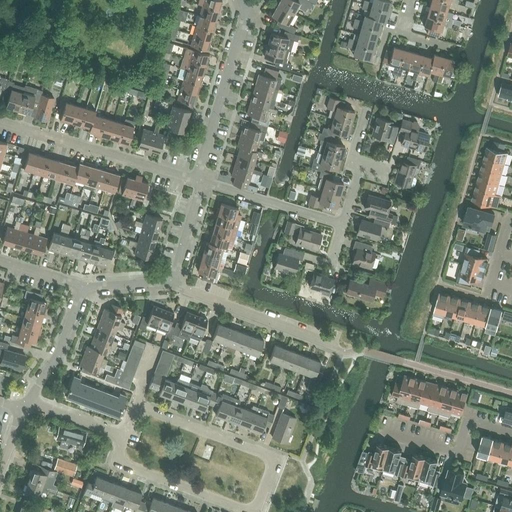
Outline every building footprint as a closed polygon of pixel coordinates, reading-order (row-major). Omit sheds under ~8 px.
[(219,0),(199,0),(198,4),(202,6),(221,11),(222,7),(220,6),(222,1),(219,0)] [(314,4),(306,0),(294,0),(295,0),(294,0),(280,0),(278,5),(293,13),(296,7),(305,11),(306,7),(311,10),(314,4)] [(364,0),(363,4),(390,12),(392,8),(389,7),(391,1),(385,0),(373,0),(372,3),(364,0)] [(456,8),(458,4),(444,0),(428,0),(429,0),(431,1),(430,6),(446,11),(448,6),(456,8)] [(389,17),(390,12),(363,4),(362,9),(370,11),(368,16),(368,17),(381,20),(381,21),(385,22),(387,16),(389,17)] [(287,24),(293,13),(278,5),(272,16),(283,21),(280,27),(293,34),(296,28),(287,24)] [(219,16),(221,11),(202,6),(199,15),(216,20),(218,15),(219,16)] [(445,17),(446,11),(430,6),(428,12),(426,11),(424,16),(452,24),(457,25),(459,21),(445,17)] [(214,26),(216,20),(199,15),(196,25),(215,31),(216,26),(214,26)] [(368,17),(368,16),(365,15),(363,21),(355,19),(353,23),(381,31),(382,26),(380,26),(381,21),(381,20),(368,17)] [(451,28),(452,24),(424,16),(423,20),(426,21),(424,26),(428,28),(427,33),(439,37),(442,25),(451,28)] [(177,30),(180,20),(175,19),(172,29),(177,30)] [(380,35),(381,31),(353,23),(352,27),(360,29),(359,35),(376,40),(377,35),(380,35)] [(213,35),(215,31),(196,25),(193,35),(210,40),(212,35),(213,35)] [(174,40),(177,30),(172,29),(169,39),(174,40)] [(299,36),(293,34),(284,31),(283,37),(271,33),(268,45),(285,50),(288,51),(290,52),(294,40),(297,42),(299,36)] [(349,38),(348,42),(375,50),(377,46),(374,45),(376,40),(359,35),(354,34),(353,39),(349,38)] [(209,45),(210,40),(193,35),(190,45),(209,51),(210,46),(209,45)] [(374,55),(375,50),(348,42),(346,47),(355,49),(353,55),(370,60),(371,54),(374,55)] [(286,58),(288,51),(285,50),(268,45),(264,57),(276,60),(274,66),(289,70),(291,64),(286,63),(287,59),(286,58)] [(396,75),(404,47),(400,46),(399,48),(393,47),(392,51),(386,49),(383,62),(394,65),(392,74),(396,75)] [(408,69),(413,52),(408,51),(409,48),(404,47),(396,75),(400,76),(403,68),(408,69)] [(208,65),(209,61),(207,60),(209,55),(192,50),(186,48),(183,58),(208,65)] [(416,80),(424,53),(419,51),(419,54),(413,52),(408,69),(414,71),(412,79),(416,80)] [(429,71),(433,58),(428,57),(428,54),(424,53),(416,80),(420,81),(422,73),(428,75),(429,71)] [(436,82),(444,54),(440,53),(439,56),(434,54),(433,58),(429,71),(435,73),(432,81),(436,82)] [(444,54),(436,82),(441,83),(443,75),(449,77),(454,60),(448,58),(449,56),(444,54)] [(34,56),(33,61),(40,64),(42,58),(34,56)] [(206,70),(208,65),(183,58),(180,68),(186,70),(203,75),(205,69),(206,70)] [(52,62),(51,67),(60,70),(62,65),(52,62)] [(201,80),(203,75),(186,70),(180,68),(181,69),(178,78),(183,80),(183,79),(202,85),(203,80),(201,80)] [(259,75),(257,84),(273,89),(274,88),(278,89),(279,89),(282,79),(277,78),(279,73),(265,69),(263,76),(259,75)] [(0,89),(5,91),(8,81),(9,79),(0,76),(0,75),(0,74),(0,89)] [(200,90),(202,85),(183,79),(183,80),(180,89),(197,94),(199,89),(200,90)] [(5,91),(4,93),(10,95),(6,107),(17,110),(24,87),(13,84),(14,82),(8,81),(5,91)] [(511,100),(511,86),(502,83),(499,96),(511,100)] [(256,84),(253,94),(270,99),(275,100),(277,93),(278,89),(274,88),(273,89),(257,84),(256,84)] [(24,87),(17,110),(30,114),(33,102),(39,103),(42,91),(25,86),(24,87)] [(196,99),(197,94),(180,89),(177,99),(196,105),(197,100),(196,99)] [(253,94),(250,104),(267,109),(268,107),(270,108),(272,100),(253,94)] [(42,95),(36,118),(47,121),(54,98),(42,95)] [(71,122),(76,105),(71,104),(72,99),(67,97),(60,121),(66,123),(67,121),(71,122)] [(146,110),(150,111),(154,98),(150,97),(146,110)] [(330,98),(327,108),(336,111),(334,118),(351,124),(354,112),(343,108),(345,102),(330,98)] [(250,104),(247,114),(252,116),(251,122),(267,126),(269,122),(267,119),(269,111),(272,112),(273,109),(270,108),(268,107),(267,109),(250,104)] [(80,127),(86,108),(76,105),(71,122),(76,124),(75,126),(80,127)] [(170,117),(184,121),(185,118),(188,119),(190,111),(173,106),(170,117)] [(95,114),(95,115),(96,112),(86,108),(80,127),(86,129),(86,127),(90,128),(91,128),(95,114)] [(104,117),(95,115),(95,114),(91,128),(90,128),(89,132),(95,133),(94,136),(98,137),(104,117)] [(109,138),(114,120),(104,117),(98,137),(103,138),(104,136),(109,138)] [(183,124),(184,121),(170,117),(166,127),(184,133),(186,125),(183,124)] [(319,133),(319,134),(334,138),(336,132),(347,135),(348,133),(350,134),(351,133),(353,127),(352,126),(350,125),(351,124),(334,118),(332,125),(328,124),(327,129),(323,127),(322,133),(320,133),(319,133)] [(393,143),(398,126),(392,124),(393,123),(377,118),(372,136),(386,140),(386,141),(393,143)] [(413,122),(402,119),(398,132),(403,134),(404,136),(405,136),(402,144),(423,151),(428,135),(417,132),(419,126),(417,123),(417,122),(413,120),(413,122)] [(118,143),(124,123),(114,120),(109,138),(114,139),(113,141),(118,143)] [(124,123),(118,143),(123,144),(123,142),(129,143),(135,123),(125,120),(124,123)] [(244,125),(240,136),(258,141),(258,139),(263,140),(262,144),(267,145),(268,142),(263,141),(266,133),(265,133),(267,126),(251,122),(249,121),(248,127),(244,125)] [(149,149),(154,132),(144,129),(144,130),(140,128),(136,140),(141,141),(139,146),(149,149)] [(280,131),(277,140),(284,142),(287,133),(280,131)] [(154,132),(149,149),(160,153),(166,135),(154,132)] [(319,134),(317,139),(320,140),(320,143),(320,145),(318,152),(341,158),(341,156),(343,157),(344,156),(346,150),(345,149),(343,148),(344,146),(332,143),(334,138),(319,134)] [(240,136),(238,146),(240,146),(255,151),(255,150),(257,151),(259,144),(262,145),(262,144),(263,140),(258,139),(258,141),(240,136)] [(486,147),(483,158),(505,164),(508,153),(503,151),(505,145),(493,142),(491,148),(486,147)] [(240,146),(237,156),(255,161),(257,155),(261,156),(262,153),(258,152),(258,151),(257,151),(255,150),(255,151),(240,146)] [(34,173),(39,155),(34,154),(34,151),(30,150),(24,169),(34,173)] [(314,162),(312,168),(321,171),(323,172),(324,170),(328,168),(329,167),(337,170),(341,158),(318,152),(316,158),(314,159),(313,162),(314,162)] [(44,175),(50,156),(45,154),(44,157),(39,155),(34,173),(44,175)] [(54,178),(59,161),(54,159),(54,157),(50,156),(44,175),(54,178)] [(237,156),(235,166),(252,171),(252,169),(255,161),(237,156)] [(412,186),(414,185),(416,179),(415,177),(412,176),(414,168),(418,169),(420,161),(407,157),(405,164),(401,162),(395,182),(409,186),(412,186)] [(483,158),(480,168),(501,174),(505,164),(483,158)] [(63,181),(69,162),(65,160),(64,163),(59,161),(54,178),(63,181)] [(75,181),(78,167),(73,165),(74,163),(69,162),(63,181),(74,184),(75,181)] [(84,184),(90,164),(86,162),(85,165),(79,163),(78,167),(75,181),(84,184)] [(94,187),(99,169),(94,167),(95,165),(90,164),(84,184),(94,187)] [(235,166),(232,176),(235,177),(233,185),(246,189),(251,172),(256,174),(257,171),(252,169),(252,171),(235,166)] [(104,189),(110,170),(105,168),(105,170),(99,169),(94,187),(104,189)] [(501,174),(480,168),(477,178),(499,184),(501,174)] [(110,170),(104,189),(114,192),(119,175),(114,173),(115,171),(110,170)] [(321,177),(317,189),(323,190),(340,195),(343,184),(331,180),(333,175),(323,172),(321,171),(319,177),(321,177)] [(264,174),(261,182),(270,185),(273,177),(264,174)] [(132,198),(137,183),(134,182),(135,179),(127,177),(126,179),(122,178),(118,192),(122,194),(132,198)] [(477,179),(474,189),(495,195),(498,185),(477,179)] [(137,183),(132,198),(136,199),(143,201),(148,183),(140,181),(139,184),(137,183)] [(500,196),(474,189),(471,200),(497,207),(500,196)] [(312,195),(309,205),(322,209),(324,203),(336,207),(340,195),(323,190),(321,198),(312,195)] [(367,195),(363,209),(369,211),(367,217),(373,218),(395,224),(397,216),(392,215),(392,213),(391,213),(390,213),(386,212),(389,201),(367,195)] [(12,196),(11,201),(23,205),(24,200),(12,196)] [(69,199),(67,204),(78,207),(79,202),(69,199)] [(217,208),(216,213),(240,220),(241,216),(236,214),(238,208),(221,203),(220,209),(217,208)] [(494,214),(470,207),(469,207),(468,212),(466,212),(466,215),(464,216),(463,219),(464,221),(463,224),(485,230),(486,226),(491,227),(494,214)] [(254,212),(250,222),(258,224),(261,214),(254,212)] [(216,213),(215,217),(217,218),(215,223),(232,228),(237,230),(240,220),(216,213)] [(135,223),(159,230),(162,219),(146,214),(143,223),(135,220),(135,223)] [(108,219),(101,216),(99,223),(109,226),(110,222),(108,219)] [(395,224),(390,223),(373,218),(372,223),(361,220),(357,234),(376,239),(380,226),(393,230),(395,224)] [(14,246),(18,230),(21,222),(18,221),(16,229),(7,227),(2,243),(14,246)] [(301,229),(302,226),(295,224),(295,223),(287,221),(284,232),(291,234),(292,228),(301,231),(298,240),(304,242),(303,245),(317,250),(321,235),(301,229)] [(14,246),(22,248),(27,233),(20,230),(22,223),(21,222),(18,230),(14,246)] [(135,223),(134,225),(142,227),(140,234),(156,239),(159,230),(135,223)] [(211,228),(210,232),(234,239),(235,236),(237,230),(232,228),(215,223),(214,228),(211,228)] [(31,251),(38,227),(36,226),(34,235),(27,233),(22,248),(31,251)] [(38,227),(31,251),(42,254),(47,239),(38,236),(41,228),(38,227)] [(66,231),(62,230),(60,235),(54,234),(49,250),(59,253),(66,231)] [(70,232),(66,231),(59,253),(69,256),(74,239),(68,238),(70,232)] [(210,232),(208,238),(211,238),(209,243),(226,247),(228,243),(233,244),(234,241),(234,239),(210,232)] [(492,249),(496,235),(489,233),(485,247),(492,249)] [(153,249),(156,239),(140,234),(138,242),(130,240),(129,242),(153,249)] [(79,259),(85,236),(82,235),(80,241),(74,239),(69,256),(79,259)] [(90,238),(85,236),(79,259),(89,262),(93,245),(88,243),(90,238)] [(98,265),(105,242),(101,241),(99,247),(93,245),(89,262),(98,265)] [(370,268),(375,253),(371,252),(373,246),(355,241),(353,247),(357,249),(352,263),(370,268)] [(105,242),(98,265),(108,268),(113,251),(107,249),(109,243),(105,242)] [(150,259),(153,249),(129,242),(128,244),(136,247),(134,254),(150,259)] [(204,242),(203,246),(205,246),(204,251),(221,257),(225,258),(228,248),(226,247),(209,243),(204,242)] [(302,261),(304,253),(285,247),(282,255),(279,254),(274,267),(294,273),(298,260),(302,261)] [(462,264),(486,270),(487,264),(486,264),(488,259),(478,256),(479,250),(467,247),(462,264)] [(200,256),(199,260),(222,268),(224,264),(220,262),(221,257),(204,251),(202,257),(200,256)] [(240,252),(237,261),(246,264),(249,255),(240,252)] [(199,260),(197,265),(199,266),(198,271),(204,273),(202,279),(213,282),(216,271),(222,273),(229,275),(231,270),(229,270),(222,268),(199,260)] [(236,264),(234,271),(245,274),(247,268),(236,264)] [(484,276),(486,270),(462,264),(457,281),(470,284),(471,278),(481,281),(483,276),(484,276)] [(328,295),(333,279),(323,276),(323,275),(314,272),(309,287),(322,291),(322,293),(328,295)] [(372,286),(350,279),(346,292),(371,299),(374,290),(384,293),(386,284),(374,280),(372,286)] [(27,308),(46,313),(47,309),(45,308),(47,302),(41,301),(43,295),(26,290),(24,297),(29,298),(27,308)] [(444,313),(449,295),(439,293),(434,311),(444,313)] [(454,316),(460,298),(449,295),(444,313),(454,316)] [(465,319),(470,301),(460,298),(454,316),(465,319)] [(475,321),(481,303),(470,301),(465,319),(475,321)] [(486,324),(491,306),(481,303),(475,321),(486,324)] [(104,309),(101,318),(124,327),(125,324),(119,321),(121,315),(122,313),(124,309),(112,304),(109,310),(104,309)] [(157,327),(164,310),(153,306),(148,318),(142,316),(138,328),(145,330),(147,324),(157,327)] [(491,306),(486,324),(498,327),(503,309),(491,306)] [(45,318),(46,313),(27,308),(24,317),(41,322),(42,317),(45,318)] [(170,340),(172,334),(174,328),(169,326),(174,313),(164,310),(157,327),(167,331),(165,338),(170,340)] [(511,313),(503,311),(501,319),(511,322),(511,313)] [(174,328),(172,334),(188,340),(189,337),(197,316),(187,312),(182,325),(176,323),(174,328)] [(197,316),(189,337),(199,341),(200,339),(207,320),(197,316)] [(40,328),(41,322),(24,317),(21,327),(41,332),(42,328),(40,328)] [(101,318),(97,328),(114,334),(116,329),(122,331),(124,327),(101,318)] [(222,348),(230,328),(218,324),(213,338),(220,341),(218,346),(222,348)] [(39,337),(41,332),(21,327),(18,337),(12,335),(10,341),(30,347),(31,341),(35,342),(37,337),(39,337)] [(97,328),(94,337),(116,346),(117,342),(112,340),(114,334),(97,328)] [(235,347),(241,332),(230,328),(222,348),(226,349),(228,344),(235,347)] [(245,356),(246,351),(252,336),(241,332),(235,347),(242,350),(241,355),(245,356)] [(264,358),(268,347),(262,345),(264,341),(252,336),(246,351),(245,356),(248,357),(250,353),(258,356),(264,358)] [(90,347),(104,352),(104,353),(107,354),(109,348),(115,350),(116,346),(94,337),(90,347)] [(132,345),(144,350),(146,344),(134,339),(132,345)] [(199,341),(195,351),(201,353),(202,351),(205,341),(200,339),(199,341)] [(205,341),(202,351),(208,353),(212,341),(206,339),(205,341)] [(0,348),(1,349),(0,354),(0,363),(21,369),(25,355),(6,350),(8,344),(0,341),(0,348)] [(141,355),(144,350),(132,345),(130,351),(141,355)] [(281,364),(287,349),(275,345),(269,360),(281,364)] [(87,346),(84,355),(106,364),(108,360),(102,358),(104,353),(104,352),(90,347),(87,346)] [(292,369),(298,353),(287,349),(281,364),(292,369)] [(161,356),(172,360),(174,355),(163,350),(161,356)] [(139,361),(141,355),(130,351),(128,357),(139,361)] [(303,373),(309,358),(298,353),(292,369),(303,373)] [(84,355),(80,365),(97,372),(99,366),(105,368),(106,364),(84,355)] [(170,366),(172,360),(161,356),(158,361),(170,366)] [(137,367),(139,361),(128,357),(126,362),(137,367)] [(309,358),(303,373),(311,376),(306,388),(316,392),(323,373),(317,371),(320,362),(309,358)] [(216,363),(215,367),(222,370),(224,366),(221,365),(223,361),(218,359),(216,363)] [(168,371),(170,366),(158,361),(156,367),(168,371)] [(135,372),(137,367),(126,362),(124,368),(135,372)] [(154,373),(166,377),(168,371),(156,367),(154,373)] [(239,371),(237,376),(245,379),(247,374),(244,373),(245,369),(240,367),(239,371)] [(133,378),(135,372),(124,368),(123,371),(122,373),(133,378)] [(120,379),(122,373),(123,371),(118,369),(115,377),(118,378),(120,379)] [(131,383),(133,378),(122,373),(120,379),(131,383)] [(165,379),(166,377),(154,373),(149,387),(160,391),(159,394),(170,398),(176,383),(165,379)] [(104,380),(129,389),(131,383),(120,379),(118,378),(115,377),(106,374),(104,380)] [(408,405),(415,377),(405,374),(402,384),(396,382),(392,395),(398,397),(397,401),(408,405)] [(82,394),(85,387),(78,384),(81,379),(74,376),(69,389),(82,394)] [(415,377),(408,405),(418,408),(420,403),(426,380),(415,377)] [(426,380),(420,403),(429,406),(436,383),(426,380)] [(182,402),(187,387),(176,383),(170,398),(182,402)] [(436,383),(429,406),(428,410),(439,413),(446,386),(436,383)] [(217,393),(212,391),(209,390),(206,386),(201,384),(199,392),(198,392),(193,406),(205,411),(207,403),(213,405),(217,393)] [(446,386),(439,413),(450,417),(451,412),(457,389),(446,386)] [(95,399),(98,392),(85,387),(82,394),(95,399)] [(193,406),(198,392),(187,387),(182,402),(193,406)] [(79,402),(82,394),(69,389),(66,397),(79,402)] [(457,389),(451,412),(461,415),(468,392),(457,389)] [(108,404),(111,397),(98,392),(95,399),(108,404)] [(108,404),(121,409),(126,396),(120,393),(117,399),(111,397),(108,404)] [(235,398),(224,394),(223,395),(217,393),(213,405),(219,408),(216,415),(227,419),(235,398)] [(92,407),(95,399),(82,394),(79,402),(92,407)] [(283,409),(288,397),(281,395),(277,406),(283,409)] [(239,424),(244,409),(238,407),(241,400),(235,398),(227,419),(239,424)] [(105,412),(108,404),(95,399),(92,407),(105,412)] [(118,417),(121,409),(108,404),(105,412),(118,417)] [(250,428),(258,407),(253,405),(250,411),(244,409),(239,424),(250,428)] [(267,417),(260,415),(262,409),(258,407),(250,428),(261,432),(264,426),(269,428),(274,416),(268,414),(267,417)] [(287,443),(296,419),(281,414),(272,437),(287,443)] [(83,446),(86,434),(59,426),(56,438),(61,440),(59,447),(67,449),(69,442),(78,445),(77,449),(81,450),(82,446),(83,446)] [(488,457),(493,439),(482,436),(477,454),(488,457)] [(498,460),(504,442),(493,439),(488,457),(498,460)] [(509,463),(511,452),(511,444),(504,442),(498,460),(509,463)] [(383,470),(390,447),(378,443),(374,455),(368,453),(365,465),(383,470)] [(401,475),(405,461),(399,459),(402,450),(390,447),(383,470),(401,475)] [(419,481),(421,476),(426,457),(414,454),(411,463),(405,461),(401,475),(419,481)] [(426,457),(421,476),(432,479),(431,484),(437,486),(440,474),(434,472),(438,460),(426,457)] [(77,464),(58,458),(54,470),(73,476),(75,469),(77,464)] [(29,480),(56,490),(58,486),(52,484),(55,477),(57,472),(41,466),(39,471),(33,469),(29,480)] [(462,481),(464,474),(449,469),(447,477),(446,477),(446,478),(447,478),(445,484),(444,484),(441,494),(461,500),(466,483),(462,481)] [(102,496),(108,481),(96,476),(94,484),(88,482),(83,495),(89,498),(91,492),(102,496)] [(78,479),(75,486),(81,488),(83,481),(78,479)] [(55,494),(56,490),(29,480),(24,492),(38,497),(40,491),(47,493),(47,492),(55,494)] [(113,500),(119,485),(108,481),(102,496),(113,500)] [(125,504),(130,489),(119,485),(113,500),(125,504)] [(496,505),(511,509),(511,497),(511,494),(511,490),(501,487),(496,505)] [(141,511),(145,503),(139,501),(142,493),(130,489),(125,504),(124,505),(121,511),(127,511),(129,506),(136,508),(134,511),(141,511)] [(438,510),(441,499),(435,497),(431,508),(438,510)] [(160,511),(165,502),(153,498),(150,505),(145,503),(141,511),(160,511)] [(173,511),(176,506),(165,502),(160,511),(173,511)]
